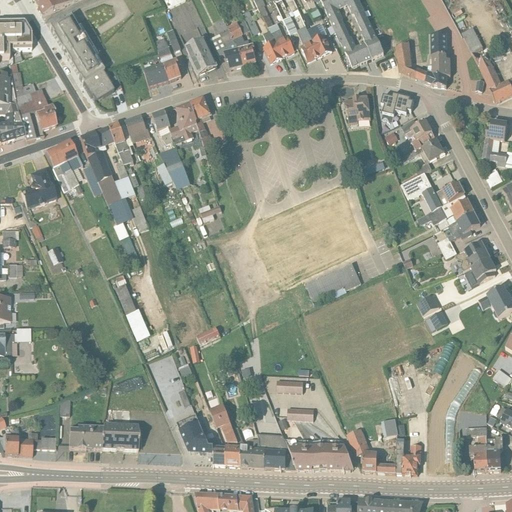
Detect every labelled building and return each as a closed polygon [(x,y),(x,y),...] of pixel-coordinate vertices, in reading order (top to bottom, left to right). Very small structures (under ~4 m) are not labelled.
[(30,0),(42,19),(84,0),(30,0)] [(184,0),(163,0),(169,11),(185,3),(184,0)] [(282,62),(295,56),(287,40),(284,41),(279,32),(275,35),(273,29),(274,29),(264,9),(265,8),(261,0),(258,0),(253,3),(269,35),(282,62)] [(310,0),(302,0),(305,5),(306,4),(311,13),(309,15),(314,26),(322,22),(310,0)] [(352,70),(353,71),(383,56),(356,0),(321,0),(319,1),(352,70)] [(291,38),(305,31),(298,15),(291,18),(283,2),(274,6),(290,38),(291,38)] [(259,35),(249,13),(242,17),(252,39),(259,35)] [(311,28),(306,16),(300,19),(305,31),(311,28)] [(168,85),(181,82),(181,81),(178,71),(179,71),(180,70),(177,63),(176,62),(174,63),(166,44),(165,44),(164,41),(163,40),(163,41),(157,27),(153,28),(149,18),(144,20),(162,68),(168,85)] [(82,87),(102,75),(99,68),(102,66),(99,60),(101,58),(83,28),(80,29),(76,24),(73,26),(70,20),(69,21),(56,29),(55,27),(48,31),(64,56),(64,58),(82,87)] [(222,22),(214,26),(219,37),(210,42),(218,59),(224,58),(226,65),(227,65),(230,74),(232,74),(243,71),(238,53),(227,30),(222,22)] [(241,38),(243,37),(237,25),(227,30),(238,53),(243,71),(256,67),(253,58),(255,57),(253,48),(249,50),(248,44),(244,45),(241,38)] [(249,34),(245,25),(240,27),(244,37),(249,34)] [(30,38),(23,26),(9,26),(1,26),(0,26),(0,61),(8,61),(8,49),(12,49),(12,53),(31,53),(30,38)] [(321,27),(317,30),(316,29),(307,33),(319,61),(332,55),(325,39),(326,38),(321,27)] [(472,30),(461,35),(473,56),(483,51),(472,30)] [(172,32),(166,35),(174,55),(180,52),(172,32)] [(282,62),(269,35),(263,38),(268,48),(262,51),(270,68),(282,62)] [(447,63),(446,37),(430,38),(432,88),(446,90),(447,80),(450,80),(450,63),(447,63)] [(319,61),(310,40),(301,44),(303,48),(300,50),(307,66),(319,61)] [(504,56),(510,53),(503,40),(497,43),(504,56)] [(218,71),(204,43),(204,42),(185,52),(190,61),(189,62),(197,81),(199,80),(200,81),(216,73),(215,72),(218,71)] [(412,70),(408,45),(396,47),(400,75),(432,88),(431,68),(428,68),(427,75),(412,70)] [(495,106),(511,97),(511,92),(508,83),(507,83),(501,86),(491,64),(481,59),(475,62),(495,106)] [(41,134),(55,128),(52,118),(54,118),(51,109),(47,110),(41,93),(35,95),(32,86),(22,90),(19,75),(17,75),(16,67),(8,68),(10,79),(21,128),(25,139),(34,137),(28,117),(35,115),(41,134)] [(143,74),(149,91),(168,85),(162,68),(143,74)] [(113,86),(107,75),(103,77),(102,75),(82,87),(90,100),(91,100),(94,103),(101,99),(102,101),(113,94),(110,88),(113,86)] [(12,117),(18,115),(10,79),(0,78),(0,117),(4,118),(12,117)] [(396,98),(393,97),(392,100),(383,98),(381,107),(384,108),(382,116),(391,118),(396,98)] [(411,114),(413,105),(409,104),(410,101),(396,98),(391,118),(393,119),(395,114),(406,117),(407,113),(411,114)] [(367,100),(360,101),(360,102),(353,103),(353,104),(344,105),(349,130),(358,128),(357,126),(370,124),(367,100)] [(203,151),(214,147),(210,138),(208,138),(203,126),(211,123),(209,119),(211,118),(207,109),(206,109),(203,101),(190,107),(203,151)] [(190,107),(178,111),(181,119),(179,121),(180,125),(177,126),(178,129),(171,131),(170,130),(169,130),(175,147),(193,140),(191,134),(197,132),(190,107)] [(164,114),(152,118),(157,134),(159,134),(160,139),(161,138),(163,143),(166,147),(174,145),(169,130),(170,130),(164,114)] [(4,118),(4,128),(21,128),(18,115),(12,117),(4,118)] [(141,119),(125,124),(132,146),(150,140),(147,132),(146,132),(141,119)] [(413,123),(400,130),(404,137),(410,133),(416,144),(411,147),(415,154),(435,142),(425,124),(416,129),(413,123)] [(125,124),(109,130),(114,145),(122,164),(123,167),(130,165),(131,168),(133,167),(132,164),(133,164),(131,157),(133,156),(130,148),(133,147),(125,124)] [(504,145),(507,126),(491,124),(489,132),(486,132),(482,162),(497,164),(496,169),(511,171),(511,170),(511,155),(507,155),(507,157),(498,155),(499,144),(504,145)] [(25,139),(21,128),(4,128),(0,128),(0,146),(24,139),(25,139)] [(114,145),(109,130),(79,141),(85,155),(91,167),(102,195),(116,228),(122,226),(129,239),(135,236),(121,202),(135,197),(123,167),(122,164),(115,167),(121,182),(114,184),(102,155),(102,154),(107,152),(105,149),(114,145)] [(397,142),(393,135),(385,140),(389,147),(397,142)] [(425,168),(414,173),(416,177),(403,184),(404,187),(424,177),(431,173),(428,167),(437,162),(436,162),(440,160),(445,157),(437,143),(414,155),(413,153),(401,161),(404,166),(420,157),(425,168)] [(69,144),(57,150),(64,165),(66,164),(77,183),(82,181),(76,171),(82,168),(77,158),(76,158),(69,144)] [(81,195),(82,194),(66,164),(64,165),(57,150),(45,155),(64,194),(74,189),(77,197),(81,195)] [(177,193),(189,188),(175,150),(159,156),(164,167),(177,193)] [(382,164),(363,171),(365,178),(385,172),(382,164)] [(82,171),(94,199),(102,195),(91,167),(82,171)] [(172,185),(164,167),(157,171),(165,188),(172,185)] [(131,170),(126,173),(132,190),(138,188),(133,175),(132,175),(131,170)] [(27,213),(57,202),(45,173),(29,179),(32,186),(30,190),(20,194),(27,213)] [(497,174),(485,180),(488,185),(499,179),(497,174)] [(431,216),(465,199),(461,190),(459,187),(449,192),(448,190),(440,193),(441,194),(435,196),(432,191),(431,191),(424,177),(404,187),(400,189),(408,203),(421,197),(431,216)] [(499,179),(488,185),(491,190),(502,184),(499,179)] [(511,187),(502,193),(511,209),(511,208),(511,187)] [(147,188),(137,192),(141,202),(142,201),(145,207),(151,204),(149,199),(151,198),(147,188)] [(286,287),(366,258),(342,191),(304,205),(305,209),(263,224),(286,287)] [(456,225),(474,216),(465,199),(431,216),(416,223),(417,224),(420,229),(431,224),(434,229),(453,219),(456,225)] [(199,212),(204,226),(214,222),(212,218),(221,215),(219,209),(210,212),(209,208),(199,212)] [(140,209),(131,212),(139,235),(145,232),(147,237),(150,236),(140,209)] [(470,234),(480,228),(474,216),(433,237),(443,256),(453,251),(450,245),(460,239),(461,243),(472,237),(470,234)] [(130,268),(139,264),(129,239),(122,226),(116,228),(113,229),(130,268)] [(2,242),(2,250),(15,250),(15,242),(18,242),(18,233),(2,234),(2,242)] [(456,260),(457,263),(462,264),(461,270),(463,274),(470,271),(489,261),(481,247),(481,246),(456,260)] [(41,250),(52,276),(65,271),(64,269),(62,269),(60,265),(63,263),(57,250),(47,254),(45,248),(41,250)] [(453,251),(443,256),(446,262),(456,257),(453,251)] [(176,256),(164,260),(166,266),(171,277),(176,275),(171,263),(178,260),(176,256)] [(496,273),(489,261),(470,271),(472,273),(465,277),(472,291),(495,279),(493,275),(496,273)] [(410,262),(403,266),(405,272),(413,270),(410,262)] [(8,268),(8,281),(16,281),(16,279),(21,279),(21,268),(8,268)] [(346,295),(361,288),(351,268),(305,289),(312,306),(332,297),(334,302),(346,296),(346,295)] [(126,317),(136,314),(125,287),(115,292),(126,317)] [(503,290),(478,303),(483,313),(491,309),(494,314),(493,316),(495,321),(498,321),(498,322),(511,314),(511,307),(511,305),(511,304),(508,298),(507,298),(503,290)] [(422,319),(439,310),(432,299),(416,307),(422,319)] [(0,325),(11,325),(10,313),(9,312),(10,312),(10,300),(0,300),(0,325)] [(447,327),(441,315),(424,324),(431,336),(447,327)] [(0,337),(0,359),(11,359),(11,345),(13,344),(14,345),(30,345),(30,331),(16,331),(16,337),(0,337)] [(211,333),(196,340),(200,349),(220,340),(215,331),(211,333)] [(197,349),(190,350),(193,367),(200,365),(197,349)] [(188,366),(178,370),(182,380),(192,376),(188,366)] [(229,371),(227,371),(229,378),(238,375),(236,369),(235,369),(234,366),(228,368),(229,371)] [(511,382),(499,373),(492,381),(505,391),(511,382)] [(276,384),(276,396),(302,397),(303,385),(276,384)] [(178,396),(184,410),(190,408),(184,393),(178,396)] [(504,398),(503,401),(505,401),(505,402),(511,403),(511,396),(507,395),(506,395),(505,395),(504,397),(506,398),(505,399),(504,398)] [(358,407),(361,415),(390,407),(388,398),(358,407)] [(58,408),(58,419),(69,419),(69,403),(58,408)] [(228,470),(241,471),(241,446),(237,446),(223,408),(209,414),(217,432),(222,431),(227,445),(228,449),(228,470)] [(112,409),(112,424),(132,424),(132,410),(112,409)] [(511,431),(511,414),(507,412),(506,414),(501,411),(497,421),(501,423),(500,426),(511,431)] [(287,412),(287,423),(313,425),(313,413),(287,412)] [(189,457),(213,458),(213,469),(225,470),(225,451),(220,450),(212,435),(204,438),(196,418),(195,418),(177,426),(176,427),(189,457)] [(18,442),(20,442),(16,430),(11,432),(5,429),(1,420),(0,420),(0,453),(2,459),(17,459),(18,442)] [(490,420),(487,427),(492,430),(496,423),(490,420)] [(284,422),(278,424),(282,433),(288,431),(284,422)] [(397,440),(394,424),(381,427),(384,442),(397,440)] [(102,431),(101,453),(116,453),(122,454),(137,454),(137,428),(123,428),(117,428),(105,427),(103,427),(103,431),(102,431)] [(101,453),(102,431),(77,430),(77,431),(69,430),(69,433),(68,452),(101,453)] [(474,460),(475,477),(488,476),(485,432),(466,433),(465,430),(459,431),(459,442),(477,441),(478,451),(469,451),(469,460),(474,460)] [(237,431),(233,433),(237,446),(241,446),(241,451),(241,471),(251,471),(253,443),(249,443),(249,453),(248,453),(248,451),(248,446),(243,445),(237,431)] [(363,477),(396,479),(396,469),(377,469),(377,458),(371,457),(361,434),(346,440),(355,462),(362,460),(363,477)] [(18,442),(17,459),(32,460),(32,452),(33,436),(28,436),(28,442),(20,442),(18,442)] [(33,436),(32,452),(55,453),(56,441),(41,441),(41,443),(37,443),(37,436),(33,436)] [(259,443),(259,453),(265,453),(265,472),(296,474),(283,440),(257,438),(258,443),(259,443)] [(251,471),(265,472),(265,453),(259,453),(259,443),(253,443),(251,471)] [(343,446),(285,443),(284,444),(296,474),(350,476),(351,476),(351,473),(353,472),(343,446)] [(503,453),(502,443),(486,444),(488,476),(501,476),(500,457),(503,453)] [(404,448),(397,447),(396,479),(411,479),(411,477),(417,477),(417,470),(420,470),(420,450),(411,450),(410,461),(403,460),(404,448)] [(235,511),(237,499),(217,498),(195,497),(197,511),(235,511)] [(250,500),(237,499),(235,511),(252,511),(251,500),(250,500)]
